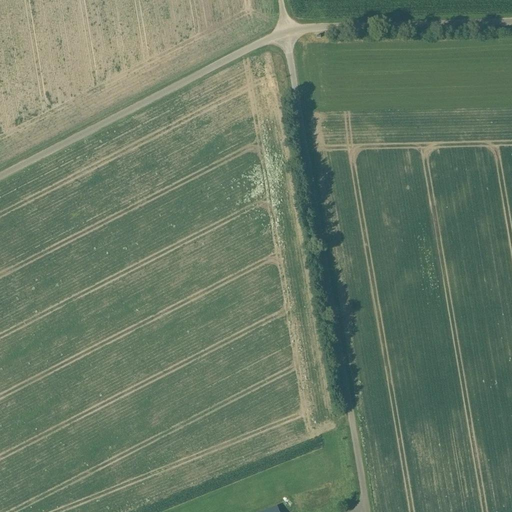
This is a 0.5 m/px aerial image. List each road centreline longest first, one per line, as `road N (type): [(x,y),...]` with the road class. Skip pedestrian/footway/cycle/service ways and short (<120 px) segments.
road 1 (unclassified): [(287,33),(366,511)]
road 2 (unclassified): [(287,33),(0,172)]
road 3 (unclassified): [(511,22),(287,33)]
